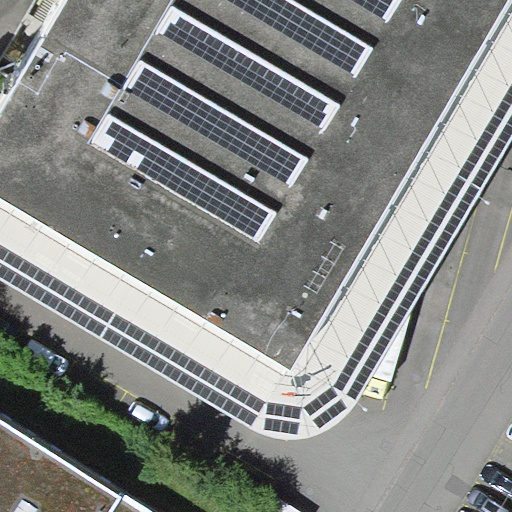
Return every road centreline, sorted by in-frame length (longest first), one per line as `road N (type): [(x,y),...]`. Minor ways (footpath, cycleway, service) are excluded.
road 1 (unknown): [(371,511),(0,291)]
road 2 (residential): [(403,511),(511,330)]
